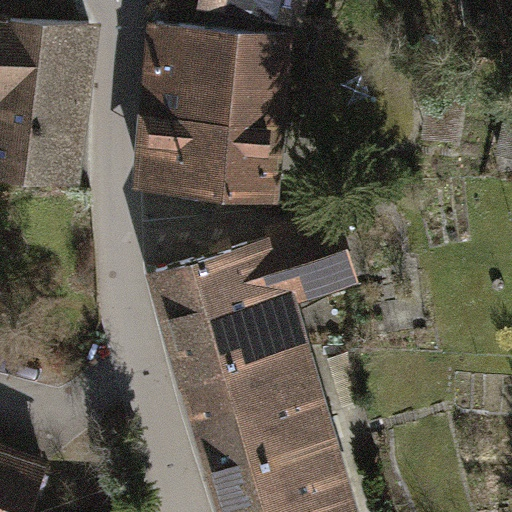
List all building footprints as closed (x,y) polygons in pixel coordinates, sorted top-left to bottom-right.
[(206,0),(206,6),(311,21),(314,0),(206,0)] [(0,169),(84,178),(99,23),(0,13),(0,169)] [(292,117),(299,30),(155,18),(148,105),(283,117),(292,117)] [(467,89),(431,86),(427,133),(463,136),(467,89)] [(278,202),(283,117),(148,105),(144,190),(278,202)] [(511,123),(503,122),(499,146),(511,148),(511,123)] [(345,208),(155,262),(194,395),(323,358),(305,295),(365,278),(345,208)] [(351,350),(332,355),(340,385),(360,379),(351,350)] [(367,511),(323,358),(194,395),(227,511),(367,511)] [(32,511),(53,457),(0,437),(0,511),(32,511)]
